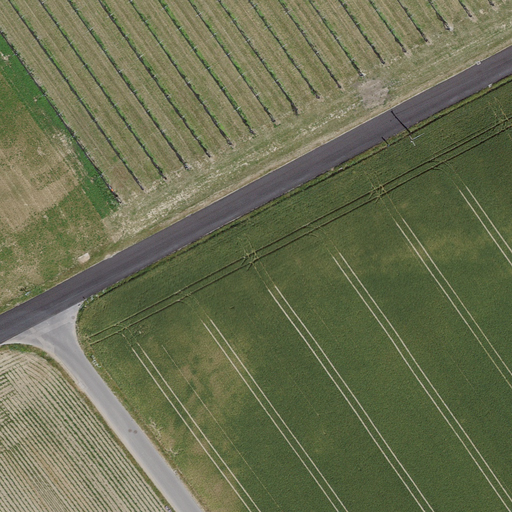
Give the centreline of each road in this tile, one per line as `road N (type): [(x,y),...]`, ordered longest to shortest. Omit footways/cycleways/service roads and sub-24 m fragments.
road 1 (unclassified): [(511,59),(37,309)]
road 2 (residential): [(191,511),(37,309)]
